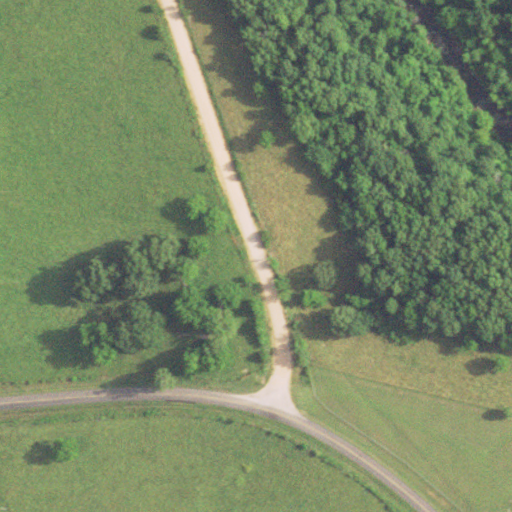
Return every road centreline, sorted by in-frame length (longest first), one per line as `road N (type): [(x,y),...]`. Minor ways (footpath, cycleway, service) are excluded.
road 1 (residential): [(0,405),(157,394),(241,404),(333,442),(426,511)]
road 2 (residential): [(274,413),(273,306),(165,0)]
